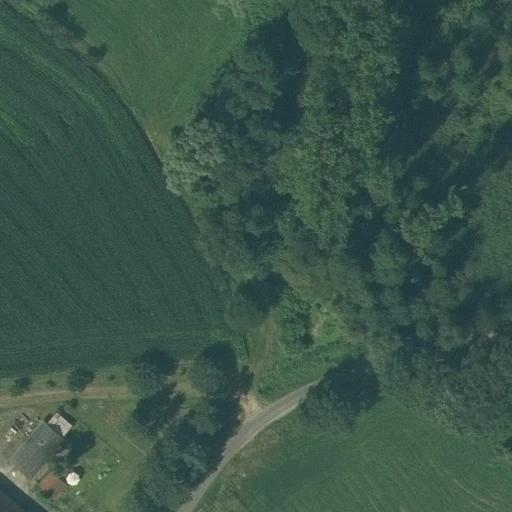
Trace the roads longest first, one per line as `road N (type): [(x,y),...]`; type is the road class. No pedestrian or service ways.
road 1 (unclassified): [(511,320),(282,403),(251,425),(184,511)]
road 2 (track): [(268,413),(233,382),(0,399)]
road 3 (track): [(233,382),(262,354),(268,317),(221,258)]
